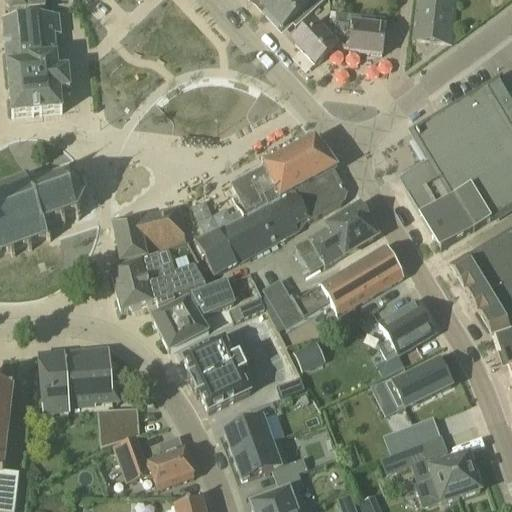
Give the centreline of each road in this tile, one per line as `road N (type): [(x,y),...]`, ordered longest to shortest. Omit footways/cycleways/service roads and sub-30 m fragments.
road 1 (residential): [(511,470),(449,317),(343,149)]
road 2 (residential): [(223,511),(165,382),(122,343),(87,326)]
road 3 (residential): [(343,149),(209,0)]
road 4 (residential): [(410,102),(511,24)]
